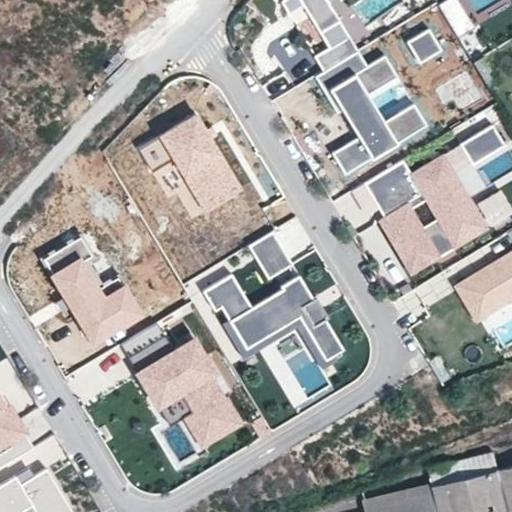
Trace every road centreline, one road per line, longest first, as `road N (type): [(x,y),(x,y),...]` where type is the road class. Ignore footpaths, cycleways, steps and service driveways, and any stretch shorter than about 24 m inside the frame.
road 1 (residential): [(154,511),(388,377),(392,359),(387,332),(190,23)]
road 2 (unclassified): [(190,23),(0,225)]
road 3 (residential): [(0,302),(110,484),(126,506),(145,511)]
